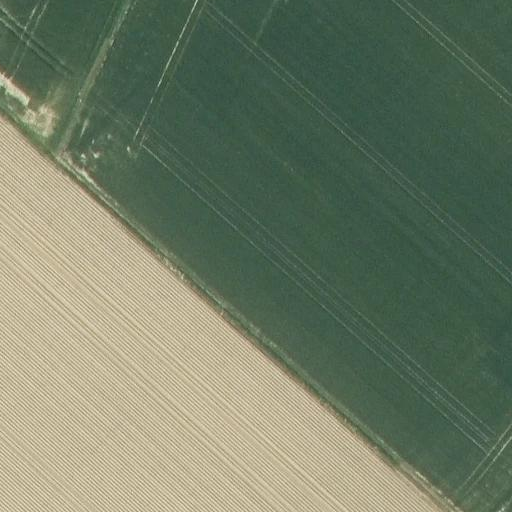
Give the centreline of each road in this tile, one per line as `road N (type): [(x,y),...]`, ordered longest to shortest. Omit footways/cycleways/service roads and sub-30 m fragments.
road 1 (track): [(0,108),(447,511)]
road 2 (track): [(64,166),(139,0)]
